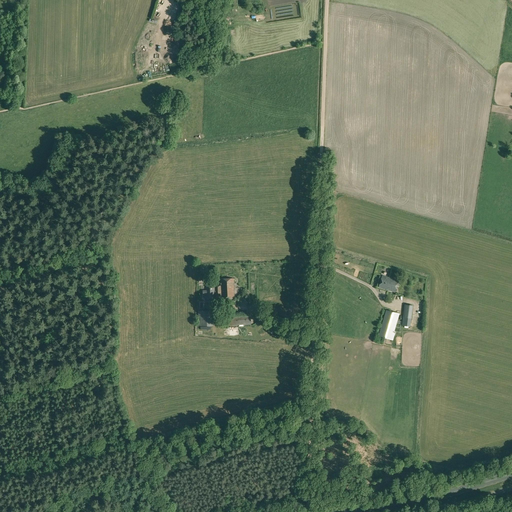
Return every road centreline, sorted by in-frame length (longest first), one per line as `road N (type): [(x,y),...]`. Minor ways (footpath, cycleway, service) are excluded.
road 1 (unclassified): [(308,511),(316,196)]
road 2 (track): [(316,196),(325,0)]
road 3 (primary): [(348,511),(511,475)]
